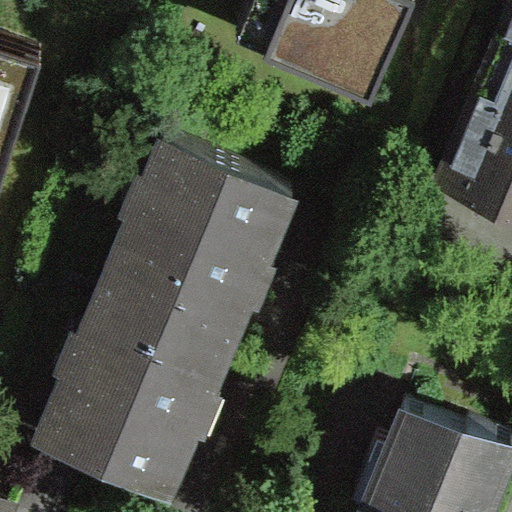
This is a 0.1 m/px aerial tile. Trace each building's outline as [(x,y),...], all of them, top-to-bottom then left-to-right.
[(281,0),(256,60),(373,98),(412,0),(281,0)] [(511,0),(510,0),(433,202),(511,232),(511,0)] [(0,164),(40,41),(0,28),(0,164)] [(149,115),(24,420),(176,482),(301,177),(149,115)] [(511,433),(409,395),(363,511),(500,511),(511,484),(511,433)] [(0,487),(0,511),(12,511),(19,496),(0,487)]
